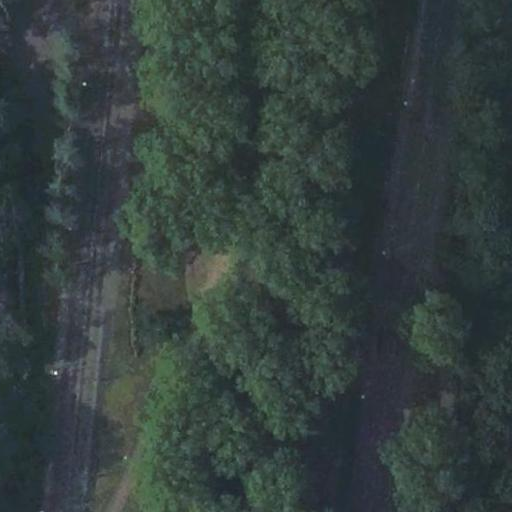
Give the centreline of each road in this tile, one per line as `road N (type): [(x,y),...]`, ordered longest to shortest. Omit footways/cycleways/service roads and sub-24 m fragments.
road 1 (unclassified): [(447,0),(370,511)]
road 2 (residential): [(118,0),(69,511)]
